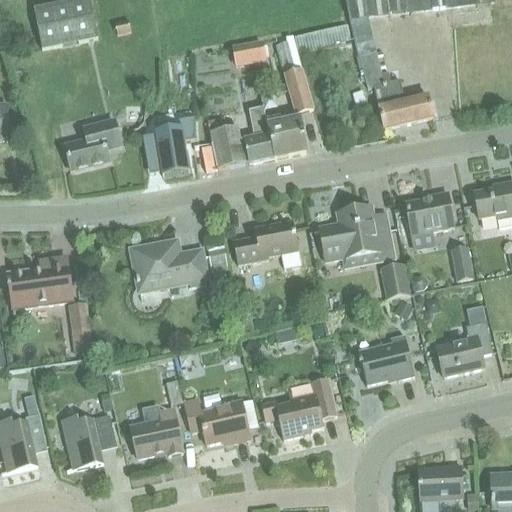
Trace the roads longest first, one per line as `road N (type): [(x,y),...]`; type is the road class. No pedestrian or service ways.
road 1 (tertiary): [(0,216),(106,213),(511,135)]
road 2 (residential): [(365,495),(369,460),(383,442),(511,407)]
road 3 (residential): [(198,511),(365,495)]
